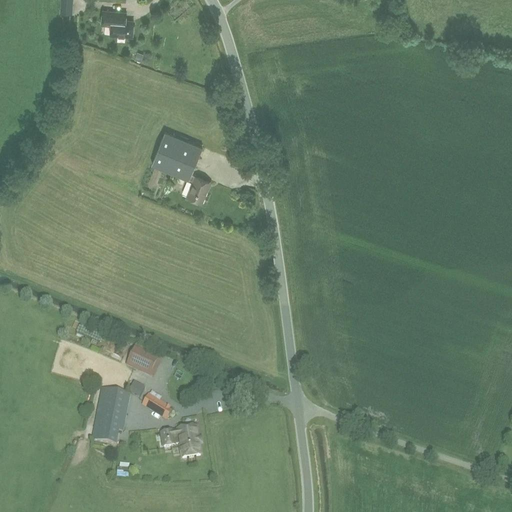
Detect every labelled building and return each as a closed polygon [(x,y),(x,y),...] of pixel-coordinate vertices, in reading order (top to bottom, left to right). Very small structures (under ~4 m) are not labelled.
[(61,0),(61,12),(73,13),(73,0),(61,0)] [(126,21),(127,13),(103,11),(102,24),(112,25),(111,35),(133,37),(134,21),(126,21)] [(194,181),(188,196),(202,202),(211,182),(192,174),(202,146),(165,132),(152,165),(194,181)] [(159,357),(138,346),(134,355),(137,356),(131,367),(150,376),(159,357)] [(135,382),(128,393),(140,399),(146,388),(135,382)] [(102,389),(93,441),(117,445),(120,432),(123,432),(130,395),(102,389)] [(143,405),(167,420),(172,411),(148,396),(143,405)] [(180,459),(200,456),(196,427),(178,430),(178,432),(173,433),(173,432),(161,434),(163,448),(173,446),(173,445),(178,445),(180,459)] [(147,431),(127,432),(129,453),(148,452),(147,431)]
